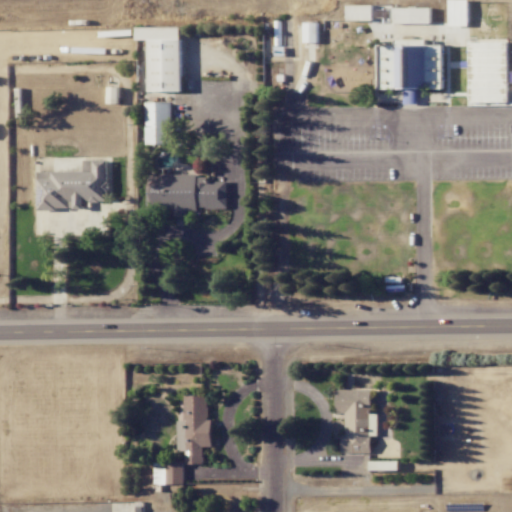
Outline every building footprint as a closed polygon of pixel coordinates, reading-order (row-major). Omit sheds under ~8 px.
[(449,0),(450,26),(469,25),(468,0),(449,0)] [(373,5),(347,6),(348,21),(373,21),(373,5)] [(431,8),(392,8),(392,23),(431,23),(431,8)] [(318,43),(319,23),(305,23),(304,42),(318,43)] [(183,91),(182,27),(137,27),(137,40),(150,40),(150,92),(183,91)] [(443,89),(443,45),(427,45),(427,39),(396,39),(396,45),(379,45),(379,89),(443,89)] [(120,104),(120,87),(109,87),(109,104),(120,104)] [(172,102),(147,102),(147,145),(173,145),(172,102)] [(39,172),(39,209),(85,209),(85,202),(109,201),(109,160),(85,160),(85,172),(39,172)] [(147,213),(173,213),(173,215),(198,215),(198,209),(228,209),(228,182),(208,182),(208,175),(147,175),(147,213)] [(342,453),(372,453),(372,436),(378,436),(378,414),(372,414),(372,389),(337,389),(337,413),(346,413),(346,435),(342,435),(342,453)] [(186,464),(204,464),(204,447),(211,447),(211,395),(185,396),(185,421),(178,421),(178,451),(186,451),(186,464)] [(184,463),(155,463),(156,484),(185,484),(184,463)]
